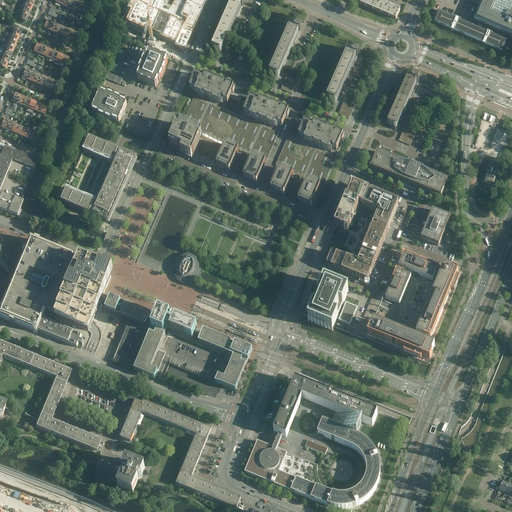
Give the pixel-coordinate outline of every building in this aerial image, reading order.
[(71,9),(74,2),(68,0),(66,7),(71,9)] [(140,0),(130,25),(185,49),(206,0),(140,0)] [(220,51),(235,18),(236,16),(238,17),(242,7),(243,7),(244,3),(245,2),(240,0),(238,4),(237,3),(237,4),(232,2),(212,48),(220,51)] [(376,0),(375,0),(357,0),(357,1),(356,3),(396,20),(396,19),(397,16),(400,11),(399,10),(399,11),(396,9),(395,9),(392,8),(391,7),(388,6),(389,6),(387,5),(384,4),(385,4),(383,3),(383,4),(381,3),(381,2),(379,2),(377,1),(376,0)] [(511,0),(482,0),(474,21),(511,37),(511,0)] [(26,3),(23,2),(21,8),(23,9),(30,12),(33,6),(26,3)] [(77,12),(80,5),(74,2),(71,9),(77,12)] [(82,13),(85,7),(80,5),(77,12),(76,14),(81,16),(82,13)] [(90,9),(85,7),(82,13),(81,16),(86,19),(90,9)] [(28,17),(30,12),(23,9),(21,14),(28,17)] [(439,10),(433,23),(502,53),(508,41),(492,34),(485,31),(486,31),(461,20),(454,17),(439,10)] [(26,23),(28,17),(21,14),(19,20),(26,23)] [(49,31),(52,24),(47,21),(44,28),(49,31)] [(55,33),(58,26),(52,24),(49,31),(55,33)] [(270,73),(276,76),(275,77),(278,78),(294,43),(295,44),(302,27),(297,25),(295,29),(294,28),(294,29),(289,27),(270,73)] [(60,35),(63,28),(58,26),(55,33),(60,35)] [(65,38),(68,31),(63,28),(60,35),(65,38)] [(70,40),(74,33),(75,31),(69,28),(68,31),(65,38),(70,40)] [(15,29),(12,34),(19,37),(22,32),(15,29)] [(17,43),(19,37),(12,34),(10,33),(8,39),(10,40),(17,43)] [(79,35),(74,33),(70,40),(76,42),(79,35)] [(15,48),(17,43),(10,40),(8,45),(15,48)] [(12,53),(15,48),(8,45),(5,50),(12,53)] [(39,54),(42,47),(36,45),(33,52),(39,54)] [(44,57),(47,50),(42,47),(39,54),(38,57),(43,59),(44,57)] [(10,59),(12,53),(5,50),(3,49),(1,55),(10,59)] [(50,59),(53,52),(47,50),(44,57),(50,59)] [(352,69),(357,57),(359,52),(354,50),(353,54),(352,53),(351,54),(347,52),(327,98),(333,101),(333,102),(336,103),(351,68),(352,69)] [(55,61),(58,54),(53,52),(50,59),(55,61)] [(143,64),(142,66),(141,66),(139,70),(140,70),(139,72),(140,72),(140,74),(139,73),(137,77),(138,77),(137,79),(155,87),(156,86),(157,86),(158,82),(158,80),(159,81),(163,73),(164,73),(165,69),(165,67),(164,67),(165,66),(167,62),(167,60),(149,52),(148,54),(148,53),(146,57),(147,58),(146,59),(145,58),(144,60),(145,60),(143,64)] [(59,66),(63,56),(58,54),(55,61),(54,63),(59,66)] [(0,60),(8,64),(10,59),(1,55),(0,56),(0,60)] [(69,59),(63,56),(59,66),(63,67),(64,65),(66,66),(69,59)] [(28,80),(31,73),(25,71),(22,78),(28,80)] [(107,77),(116,81),(121,83),(123,78),(109,72),(106,79),(107,77)] [(33,83),(36,75),(31,73),(28,80),(33,83)] [(38,85),(41,78),(36,75),(33,83),(38,85)] [(196,75),(190,89),(194,90),(194,89),(197,90),(195,94),(198,95),(202,97),(203,95),(205,96),(205,97),(211,100),(211,99),(213,100),(213,101),(220,104),(221,101),(227,103),(232,94),(233,95),(235,89),(206,77),(205,79),(196,75)] [(387,124),(390,125),(394,127),(393,128),(396,129),(411,95),(412,95),(420,79),(415,77),(413,80),(412,80),(408,78),(387,124)] [(44,87),(47,80),(41,78),(38,85),(44,87)] [(49,89),(53,80),(48,78),(47,80),(44,87),(49,89)] [(59,83),(53,80),(49,89),(54,92),(58,85),(59,83)] [(127,105),(125,104),(125,103),(121,102),(120,102),(121,101),(119,100),(119,99),(115,98),(112,97),(113,96),(109,95),(107,95),(106,96),(105,95),(106,95),(102,93),(101,93),(100,93),(98,97),(97,99),(95,104),(94,107),(92,111),(94,112),(93,112),(97,114),(98,113),(99,114),(98,115),(100,116),(99,116),(103,118),(104,117),(106,119),(110,121),(110,120),(112,121),(112,120),(113,120),(113,121),(117,123),(117,122),(119,123),(122,116),(123,115),(120,114),(121,112),(124,113),(124,112),(124,111),(127,105)] [(17,104),(21,97),(15,94),(12,101),(17,104)] [(225,108),(227,103),(221,101),(220,104),(213,101),(213,100),(211,99),(211,100),(205,97),(205,96),(203,95),(202,97),(198,95),(197,96),(195,95),(182,125),(203,134),(226,145),(226,144),(239,150),(253,156),(266,162),(281,127),(276,125),(274,128),(267,125),(268,124),(265,123),(259,121),(259,120),(257,119),(257,120),(250,117),(251,114),(249,113),(248,114),(245,113),(244,113),(243,116),(225,108)] [(23,106),(26,99),(21,97),(17,104),(23,106)] [(28,108),(31,101),(26,99),(23,106),(28,108)] [(260,101),(259,103),(250,99),(249,102),(250,102),(249,104),(248,104),(244,113),(245,113),(248,114),(249,113),(251,114),(250,117),(257,120),(257,119),(259,120),(259,121),(265,123),(268,124),(267,125),(274,128),(276,125),(281,127),(282,127),(286,118),(287,118),(290,113),(260,101)] [(33,111),(36,104),(31,101),(28,108),(33,111)] [(39,113),(42,106),(36,104),(33,111),(39,113)] [(47,108),(42,106),(39,113),(44,115),(47,108)] [(6,130),(9,123),(10,120),(5,118),(1,127),(6,130)] [(11,132),(14,125),(15,123),(10,120),(9,123),(6,130),(11,132)] [(303,127),(299,136),(299,137),(299,136),(303,138),(303,137),(306,138),(304,141),(311,144),(312,143),(314,144),(320,147),(322,148),(322,149),(329,152),(330,148),(336,151),(341,142),(342,142),(344,137),(315,125),(314,127),(305,123),(304,125),(305,126),(304,128),(303,127)] [(194,155),(203,134),(182,125),(179,124),(170,144),(194,155)] [(17,134),(20,127),(14,125),(11,132),(17,134)] [(22,137),(25,130),(20,127),(17,134),(22,137)] [(27,139),(30,132),(25,130),(22,137),(27,139)] [(36,134),(30,132),(27,139),(33,141),(36,134)] [(334,156),(336,151),(330,148),(329,152),(322,149),(322,148),(320,147),(314,144),(312,143),(311,144),(304,141),(306,138),(303,137),(303,138),(299,136),(299,137),(299,136),(297,140),(288,136),(275,166),(280,168),(293,174),(308,180),(321,186),(334,156)] [(109,222),(132,170),(137,159),(89,138),(83,152),(114,165),(98,201),(68,187),(61,201),(109,222)] [(230,170),(239,150),(226,144),(226,145),(222,152),(216,166),(229,172),(230,170)] [(23,202),(2,194),(0,193),(0,190),(12,163),(10,162),(11,159),(14,160),(15,160),(18,161),(18,162),(21,163),(24,164),(25,165),(25,164),(28,165),(28,166),(31,167),(34,168),(34,169),(35,169),(38,160),(28,156),(27,156),(25,155),(4,146),(0,156),(0,209),(17,216),(23,202)] [(377,152),(377,153),(370,169),(406,183),(404,186),(411,189),(413,186),(441,198),(448,181),(377,152)] [(263,170),(266,162),(253,156),(244,176),(244,178),(257,184),(263,170)] [(490,160),(482,183),(492,187),(500,164),(490,160)] [(285,194),(293,174),(280,168),(278,174),(271,190),(284,196),(285,194)] [(317,194),(321,186),(308,180),(299,200),(298,202),(311,207),(312,206),(317,194)] [(356,190),(351,202),(364,208),(381,215),(396,221),(401,207),(356,190)] [(351,202),(338,234),(346,238),(351,240),(364,208),(351,202)] [(432,210),(432,211),(430,217),(421,239),(438,246),(448,224),(450,218),(432,210)] [(396,221),(381,215),(360,267),(374,273),(396,221)] [(338,234),(324,266),(328,268),(334,256),(338,258),(346,238),(338,234)] [(0,251),(2,249),(10,240),(5,238),(4,239),(1,237),(0,236),(0,251)] [(73,261),(32,242),(15,285),(16,285),(3,317),(38,332),(43,320),(44,316),(50,319),(53,314),(54,311),(73,261)] [(404,253),(399,263),(400,263),(399,267),(404,269),(402,273),(396,270),(388,291),(389,291),(389,292),(389,291),(386,299),(400,305),(409,281),(402,278),(404,273),(431,285),(436,272),(437,273),(439,267),(404,253)] [(189,254),(186,254),(184,256),(181,258),(180,260),(179,262),(177,264),(176,266),(176,267),(176,268),(176,269),(175,270),(175,271),(175,272),(175,273),(176,274),(176,275),(176,276),(176,277),(177,278),(177,279),(178,279),(178,280),(179,281),(184,283),(185,283),(186,283),(187,282),(188,282),(189,282),(190,281),(191,280),(192,280),(192,279),(193,279),(194,278),(194,277),(195,277),(195,276),(196,275),(196,274),(197,272),(197,271),(198,270),(198,269),(198,267),(198,266),(198,265),(198,264),(197,264),(198,263),(197,262),(197,259),(195,257),(194,255),(191,254),(189,254)] [(334,256),(328,268),(368,285),(374,273),(360,267),(338,258),(334,256)] [(110,278),(75,263),(56,311),(90,325),(110,278)] [(451,289),(454,291),(460,277),(456,275),(458,272),(458,271),(451,268),(451,269),(444,266),(440,274),(416,333),(424,337),(422,341),(374,321),(371,329),(370,328),(367,335),(429,360),(432,354),(431,353),(435,346),(432,345),(423,341),(425,338),(430,340),(451,289)] [(350,325),(354,315),(357,308),(346,304),(344,303),(348,292),(324,282),(318,296),(319,296),(314,307),(308,321),(332,331),(337,319),(339,320),(339,321),(350,325)] [(105,310),(130,320),(146,326),(150,317),(151,314),(110,297),(105,310)] [(158,312),(156,319),(135,369),(134,371),(155,380),(163,361),(165,354),(159,351),(166,334),(167,334),(168,334),(168,333),(169,333),(169,332),(168,332),(168,331),(167,331),(192,341),(197,328),(158,312)] [(135,369),(156,319),(150,317),(146,326),(130,320),(114,361),(135,369)] [(82,336),(43,320),(38,332),(64,343),(77,348),(79,344),(82,345),(84,342),(80,340),(82,336)] [(165,362),(215,383),(218,376),(225,379),(232,361),(231,360),(231,359),(231,358),(232,358),(233,358),(198,343),(192,341),(167,331),(168,331),(168,332),(169,332),(169,333),(168,333),(168,334),(167,334),(166,334),(159,351),(165,354),(163,361),(165,362)] [(252,351),(223,339),(203,331),(198,343),(233,358),(232,358),(231,358),(231,359),(231,360),(232,361),(225,379),(218,376),(215,383),(236,392),(252,351)] [(11,362),(16,350),(0,343),(0,357),(1,358),(2,358),(3,359),(11,362)] [(29,369),(34,357),(16,350),(11,362),(29,369)] [(46,376),(51,364),(34,357),(29,369),(46,376)] [(71,372),(51,364),(46,376),(54,380),(56,381),(66,385),(71,372)] [(59,402),(66,385),(56,381),(54,380),(47,397),(59,402)] [(511,383),(480,458),(489,462),(511,408),(511,383)] [(245,472),(245,473),(327,506),(331,508),(334,508),(338,509),(342,509),(345,509),(349,509),(352,508),(356,507),(359,505),(362,503),(365,501),(368,499),(371,496),(373,493),(375,490),(377,487),(378,484),(379,480),(380,477),(380,473),(380,469),(380,466),(379,462),(378,459),(377,455),(375,452),(373,449),(371,446),(368,443),(366,441),(363,439),(360,438),(356,436),(362,422),(372,427),(377,414),(306,385),(305,384),(303,384),(302,384),(301,384),(300,384),(299,384),(298,385),(297,385),(296,385),(295,386),(294,387),(293,387),(293,388),(292,389),(291,390),(290,391),(290,392),(273,433),(286,438),(302,398),(336,412),(330,425),(323,422),(317,434),(351,448),(354,450),(357,452),(360,454),(362,457),(364,460),(365,463),(366,467),(366,470),(366,474),(366,477),(364,481),(363,484),(361,487),(358,489),(356,491),(352,493),(349,494),(346,495),(342,495),(339,495),(335,494),(332,493),(329,492),(326,490),(324,487),(321,484),(320,481),(318,478),(318,474),(318,471),(318,469),(318,466),(257,442),(245,472)] [(52,419),(59,402),(47,397),(40,415),(51,419),(52,419)] [(152,419),(157,407),(136,399),(131,412),(141,416),(142,416),(143,416),(152,419)] [(169,427),(174,415),(157,407),(152,419),(169,427)] [(142,416),(141,416),(131,412),(127,422),(138,426),(139,426),(143,416),(142,416)] [(50,421),(51,419),(40,415),(34,428),(56,437),(61,425),(50,421)] [(186,434),(191,422),(174,415),(169,427),(186,434)] [(139,426),(138,426),(127,422),(119,440),(131,445),(139,426)] [(211,430),(191,422),(186,434),(194,437),(206,442),(211,430)] [(73,444),(78,432),(61,425),(56,437),(73,444)] [(101,442),(78,432),(73,444),(97,454),(100,446),(99,445),(101,442)] [(199,460),(206,442),(194,437),(187,455),(199,460)] [(192,477),(199,460),(187,455),(180,472),(181,473),(191,477),(192,477)] [(124,468),(123,469),(124,469),(124,473),(119,485),(118,485),(118,487),(133,493),(134,491),(133,491),(138,479),(139,475),(142,476),(145,468),(127,461),(124,469),(124,468)] [(474,471),(455,511),(466,511),(484,472),(478,470),(477,472),(474,471)] [(191,477),(181,473),(180,472),(174,486),(196,495),(201,483),(190,478),(191,477)] [(505,492),(508,484),(503,482),(499,490),(505,492)] [(213,502),(218,490),(201,483),(196,495),(213,502)] [(241,499),(218,490),(213,502),(237,511),(241,504),(239,503),(241,499)]
